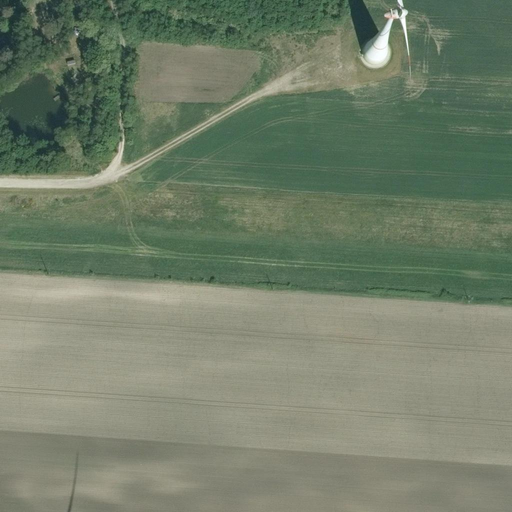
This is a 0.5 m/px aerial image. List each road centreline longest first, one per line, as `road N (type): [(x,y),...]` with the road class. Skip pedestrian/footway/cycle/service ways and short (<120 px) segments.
road 1 (track): [(0,184),(95,185),(265,91),(342,69)]
road 2 (track): [(129,172),(127,48),(111,0)]
